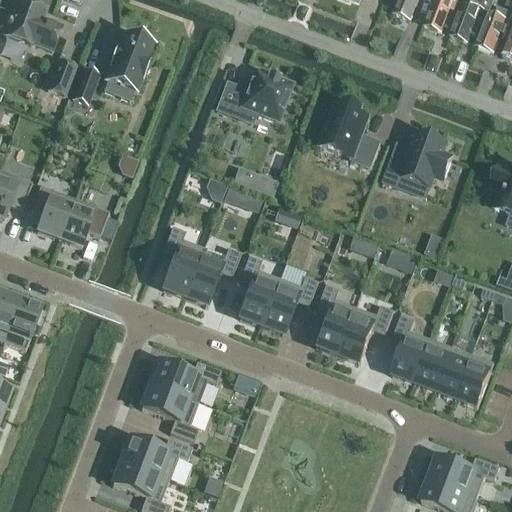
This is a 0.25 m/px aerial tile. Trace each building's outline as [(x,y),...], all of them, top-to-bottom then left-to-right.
[(410,22),(418,0),(399,0),(393,17),(410,22)] [(435,0),(425,28),(441,34),(444,26),(448,28),(457,3),(448,0),(435,0)] [(483,0),(464,0),(450,39),(467,46),(471,36),(474,37),(483,15),(486,16),(489,15),(491,8),(482,5),(483,0)] [(494,0),(483,0),(482,5),(491,8),(494,0)] [(4,39),(6,40),(10,44),(17,47),(23,46),(32,49),(33,47),(53,55),(62,29),(42,22),(46,12),(17,1),(4,39)] [(476,48),(493,54),(499,37),(503,38),(511,16),(498,11),(495,18),(488,16),(476,48)] [(511,31),(502,57),(511,60),(511,31)] [(155,46),(124,35),(107,82),(138,93),(155,46)] [(75,70),(57,63),(47,93),(64,100),(75,70)] [(100,78),(85,72),(74,103),(89,108),(100,78)] [(291,88),(253,74),(245,95),(238,92),(238,91),(225,86),(215,114),(228,119),(233,107),(240,110),(239,112),(277,126),(291,88)] [(342,111),(335,109),(320,150),(352,162),(351,164),(370,172),(380,146),(362,139),(369,122),(362,119),(363,115),(344,108),(342,111)] [(447,147),(419,136),(410,159),(396,153),(383,187),(399,193),(403,182),(430,192),(434,181),(443,185),(452,161),(443,157),(447,147)] [(501,196),(495,212),(511,218),(511,171),(510,171),(509,174),(500,170),(492,193),(501,196)] [(32,187),(0,175),(0,221),(4,224),(10,208),(22,212),(32,187)] [(276,187),(262,181),(256,196),(271,202),(276,187)] [(74,203),(40,190),(30,215),(43,220),(37,236),(59,244),(74,203)] [(228,192),(223,205),(234,209),(239,197),(228,192)] [(74,203),(59,244),(81,253),(87,237),(99,241),(109,216),(74,203)] [(296,233),(302,219),(291,214),(285,229),(296,233)] [(185,302),(204,252),(182,244),(185,236),(172,231),(163,256),(175,260),(163,293),(185,302)] [(432,239),(424,258),(436,263),(444,243),(432,239)] [(369,247),(365,259),(374,263),(379,250),(369,247)] [(225,260),(204,252),(185,302),(207,310),(220,277),(232,282),(241,257),(228,252),(225,260)] [(262,265),(248,260),(239,285),(252,289),(239,322),(261,331),(279,283),(258,275),(262,265)] [(406,260),(401,274),(411,278),(416,263),(406,260)] [(500,280),(496,289),(511,294),(511,269),(507,283),(500,280)] [(300,291),(279,283),(261,331),(284,339),(296,306),(308,311),(318,286),(304,281),(300,291)] [(463,294),(466,286),(455,282),(452,289),(463,294)] [(338,294),(325,289),(316,313),(328,318),(316,351),(338,359),(356,312),(335,304),(338,294)] [(495,297),(484,293),(481,300),(492,305),(495,297)] [(21,305),(0,297),(0,345),(5,347),(21,305)] [(506,301),(495,297),(492,305),(504,309),(506,301)] [(21,305),(5,347),(25,355),(41,313),(21,305)] [(377,320),(356,312),(338,359),(360,368),(373,335),(385,340),(394,315),(381,310),(377,320)] [(414,325),(401,320),(392,344),(404,349),(392,380),(414,388),(431,344),(410,336),(414,325)] [(452,351),(431,344),(414,388),(435,396),(452,351)] [(472,359),(452,351),(435,396),(455,404),(472,359)] [(494,367),(472,359),(455,404),(477,412),(494,367)] [(221,376),(196,366),(192,379),(159,366),(150,390),(188,404),(189,403),(197,382),(216,389),(221,376)] [(0,390),(0,413),(3,415),(11,395),(0,390)] [(198,407),(189,403),(188,404),(150,390),(141,413),(174,425),(169,438),(194,447),(199,434),(189,430),(198,407)] [(163,455),(130,443),(121,466),(169,484),(177,462),(187,465),(192,452),(168,443),(163,455)] [(430,484),(477,502),(485,481),(495,485),(500,471),(475,462),(471,474),(438,462),(430,484)] [(160,507),(169,484),(121,466),(112,490),(145,502),(141,511),(169,511),(170,510),(160,507)] [(223,485),(209,480),(203,496),(217,501),(223,485)] [(473,511),(477,502),(430,484),(421,507),(435,511),(473,511)]
